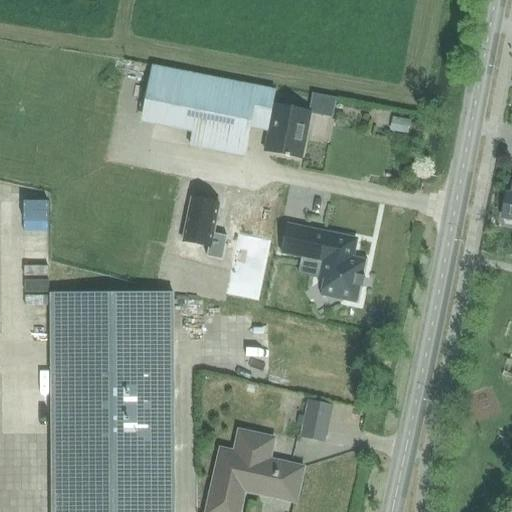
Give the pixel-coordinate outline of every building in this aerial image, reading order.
[(0,67),(0,136),(11,138),(22,72),(0,67)] [(273,92),(155,67),(146,111),(193,121),(189,144),(242,155),(251,111),(268,115),(273,92)] [(71,80),(24,104),(41,136),(87,111),(71,80)] [(299,158),(308,112),(274,105),(265,151),(299,158)] [(410,120),(392,117),(390,131),(407,134),(410,120)] [(204,192),(196,190),(187,233),(212,239),(210,248),(226,252),(231,228),(217,225),(223,196),(215,195),(216,191),(205,188),(204,192)] [(511,190),(511,194),(507,193),(502,219),(511,220),(511,190)] [(356,240),(308,230),(302,258),(303,258),(322,262),(319,279),(324,281),(321,296),(357,304),(358,305),(368,261),(366,260),(366,261),(352,258),(356,240)] [(272,241),(241,234),(228,293),(260,300),(272,241)] [(52,511),(174,511),(172,293),(50,294),(52,511)] [(308,401),(303,425),(324,429),(329,406),(308,401)] [(273,439),(240,432),(235,453),(221,450),(207,511),(238,511),(243,490),(277,497),(278,492),(297,494),(300,480),(301,481),(304,467),(294,465),(294,466),(268,460),(273,439)]
